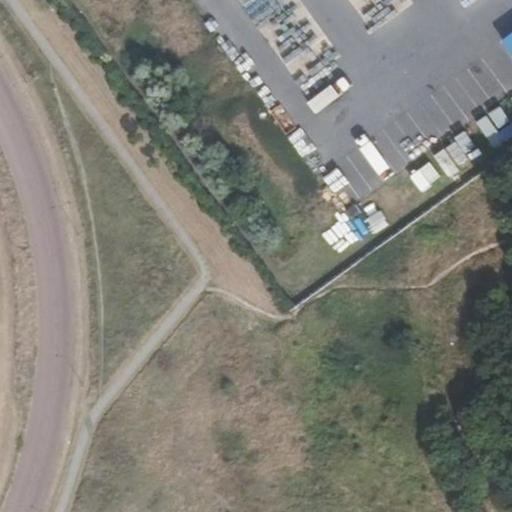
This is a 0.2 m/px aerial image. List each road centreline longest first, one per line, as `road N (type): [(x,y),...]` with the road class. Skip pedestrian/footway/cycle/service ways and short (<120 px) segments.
road 1 (unclassified): [(20,511),(44,434),(56,313),(48,233),(0,99)]
road 2 (track): [(56,341),(121,378),(274,511)]
